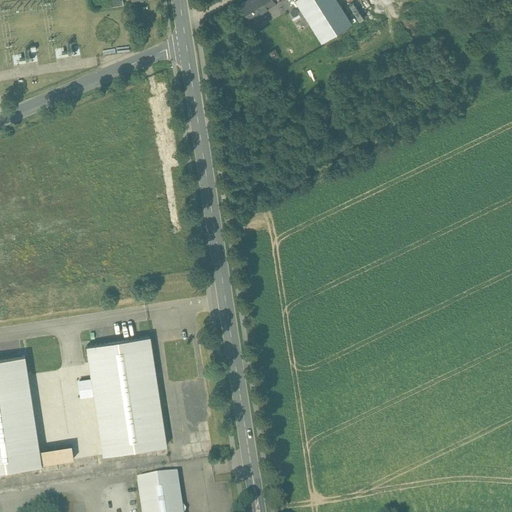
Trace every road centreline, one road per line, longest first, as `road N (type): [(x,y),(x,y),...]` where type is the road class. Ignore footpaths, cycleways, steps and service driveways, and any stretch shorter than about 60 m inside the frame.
road 1 (tertiary): [(257,511),(185,43)]
road 2 (unclassified): [(185,43),(0,124)]
